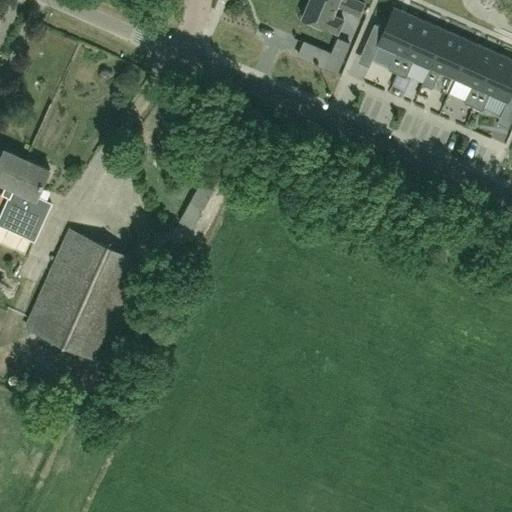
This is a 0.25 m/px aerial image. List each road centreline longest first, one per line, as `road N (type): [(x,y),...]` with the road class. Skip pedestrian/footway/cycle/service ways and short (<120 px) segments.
road 1 (residential): [(511,201),(186,57)]
road 2 (unclassified): [(186,57),(54,0)]
